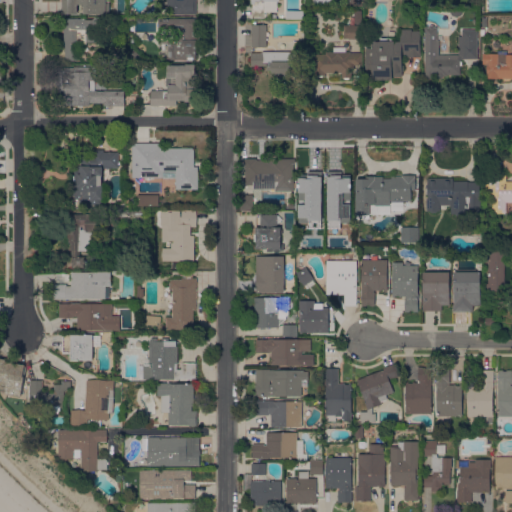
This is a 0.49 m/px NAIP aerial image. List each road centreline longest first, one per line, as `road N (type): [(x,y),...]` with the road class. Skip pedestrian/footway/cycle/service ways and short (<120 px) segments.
road 1 (residential): [(511,125),(130,119),(0,126)]
road 2 (tertiary): [(226,511),(225,0)]
road 3 (residential): [(22,0),(16,128),(25,330)]
road 4 (residential): [(511,339),(369,340)]
